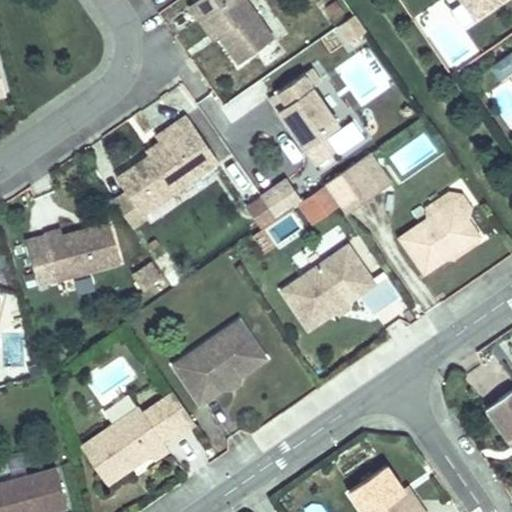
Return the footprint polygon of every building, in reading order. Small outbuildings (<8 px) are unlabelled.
[(187,0),(193,7),(199,3),(215,25),(233,51),(267,27),(247,0),(187,0)] [(349,2),(333,13),(344,30),(361,18),(349,2)] [(193,7),(209,29),(215,25),(199,3),(193,7)] [(306,56),(264,85),(311,153),(328,141),(317,124),(333,113),(307,76),(315,70),(306,56)] [(511,121),(511,80),(493,94),(511,121)] [(160,134),(114,166),(139,203),(213,152),(182,106),(154,125),(160,134)] [(423,132),(388,158),(405,181),(440,155),(423,132)] [(350,152),(370,181),(383,171),(363,142),(350,152)] [(319,173),(339,202),(370,181),(350,152),(319,173)] [(282,168),(270,177),(284,198),(296,189),(282,168)] [(270,177),(257,186),(271,206),(284,198),(270,177)] [(271,206),(257,186),(244,195),(259,215),(271,206)] [(441,251),(476,227),(452,191),(397,229),(422,265),(441,251)] [(292,215),(267,233),(277,247),(302,230),(292,215)] [(107,217),(85,223),(86,226),(62,233),(61,230),(60,226),(43,231),(43,233),(24,238),(36,282),(119,259),(107,217)] [(61,230),(62,233),(86,226),(85,223),(61,230)] [(451,252),(475,235),(476,227),(441,251),(451,252)] [(344,235),(331,244),(339,255),(352,246),(344,235)] [(334,292),(340,288),(343,293),(371,273),(352,246),(339,255),(331,244),(279,281),(306,319),(337,297),(334,292)] [(147,251),(129,263),(141,279),(158,267),(147,251)] [(340,288),(334,292),(337,297),(340,301),(346,297),(343,293),(340,288)] [(191,360),(178,369),(197,396),(225,376),(223,372),(228,367),(231,372),(263,349),(236,311),(183,348),(191,360)] [(183,348),(170,358),(178,369),(191,360),(183,348)] [(228,367),(223,372),(225,376),(228,380),(234,376),(231,372),(228,367)] [(511,381),(485,401),(507,431),(511,427),(511,381)] [(136,399),(79,440),(105,477),(128,460),(126,458),(146,444),(152,452),(167,442),(163,437),(193,415),(171,384),(141,405),(136,399)] [(385,456),(349,482),(369,511),(422,511),(428,508),(418,494),(413,497),(402,480),(385,456)] [(0,511),(14,511),(65,498),(53,458),(0,472),(0,511)] [(407,477),(402,480),(413,497),(418,494),(407,477)]
